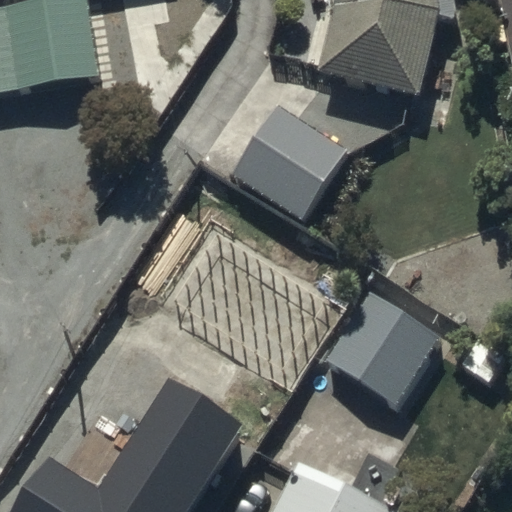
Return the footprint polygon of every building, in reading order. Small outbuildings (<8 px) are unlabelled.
[(0,91),(101,78),(90,0),(28,0),(0,4),(0,91)] [(173,0),(121,0),(125,25),(176,17),(173,0)] [(331,0),(327,21),(317,19),(308,62),(317,64),(316,71),(419,99),(439,18),(459,15),(456,0),(331,0)] [(511,0),(498,0),(511,74),(511,0)] [(349,159),(281,113),(233,184),(302,230),(349,159)] [(441,344),(369,299),(325,369),(397,415),(441,344)] [(211,511),(252,448),(179,402),(111,509),(61,478),(39,511),(211,511)] [(393,511),(298,463),(272,511),(393,511)]
